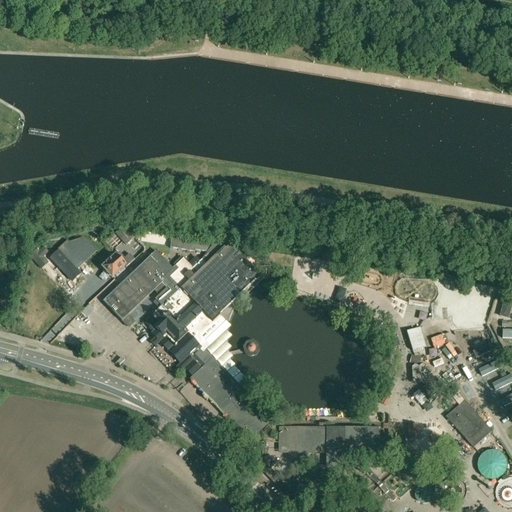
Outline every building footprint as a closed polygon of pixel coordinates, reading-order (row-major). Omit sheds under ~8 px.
[(134,239),(124,226),(115,233),(126,246),(134,239)] [(215,243),(172,235),(170,248),(195,253),(195,251),(213,254),(215,243)] [(59,252),(51,259),(72,281),(80,275),(75,269),(93,251),(86,244),(68,261),(59,252)] [(103,303),(104,302),(124,324),(130,318),(128,315),(161,283),(162,284),(161,285),(164,288),(165,287),(167,289),(155,300),(156,300),(153,302),(160,309),(152,317),(146,322),(154,331),(152,333),(194,377),(191,380),(206,395),(223,413),(224,414),(249,441),(254,437),(271,420),(205,351),(210,346),(199,335),(212,323),(213,323),(261,277),(254,270),(261,264),(251,255),(245,261),(230,245),(226,249),(225,247),(207,264),(203,259),(193,268),(184,259),(173,269),(156,252),(103,302),(103,303)] [(41,269),(48,263),(43,257),(48,252),(44,247),(39,252),(37,249),(29,256),(41,269)] [(112,278),(120,271),(125,267),(126,268),(135,260),(130,254),(125,259),(119,253),(117,255),(103,268),(104,269),(104,271),(106,273),(108,273),(112,278)] [(427,347),(421,328),(407,332),(413,351),(427,347)] [(511,330),(502,331),(502,339),(511,338),(511,330)] [(493,342),(473,352),(476,359),(496,349),(493,342)] [(413,356),(411,364),(421,367),(423,359),(413,356)] [(499,361),(478,371),(482,377),(502,368),(499,361)] [(511,374),(492,385),(495,391),(511,382),(511,374)] [(435,377),(419,390),(428,401),(444,388),(435,377)] [(460,405),(465,402),(454,389),(450,393),(460,405)] [(511,394),(501,400),(504,407),(511,403),(511,394)] [(475,449),(492,433),(493,432),(465,401),(465,402),(460,405),(447,418),(475,449)] [(419,425),(408,427),(410,440),(421,438),(419,425)] [(382,429),(277,429),(277,453),(327,453),(327,458),(327,467),(313,467),(313,483),(332,483),(332,477),(341,477),(341,467),(361,467),(363,467),(382,467),(382,459),(382,429)] [(276,485),(283,478),(276,470),(279,467),(275,463),(272,465),(272,456),(262,456),(262,468),(263,471),(266,475),(276,485)]
